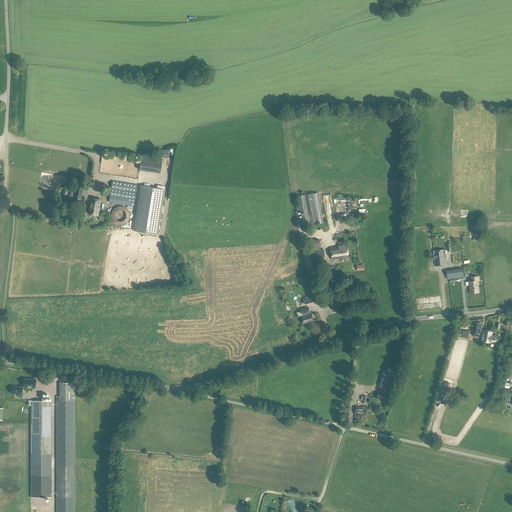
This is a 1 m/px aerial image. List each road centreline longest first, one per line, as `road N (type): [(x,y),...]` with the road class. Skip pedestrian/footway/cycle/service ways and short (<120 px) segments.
road 1 (unclassified): [(186,390),(404,324),(511,309)]
road 2 (unclassified): [(4,191),(5,0)]
road 3 (unclassified): [(186,390),(0,361)]
road 4 (unclassified): [(345,427),(511,464)]
